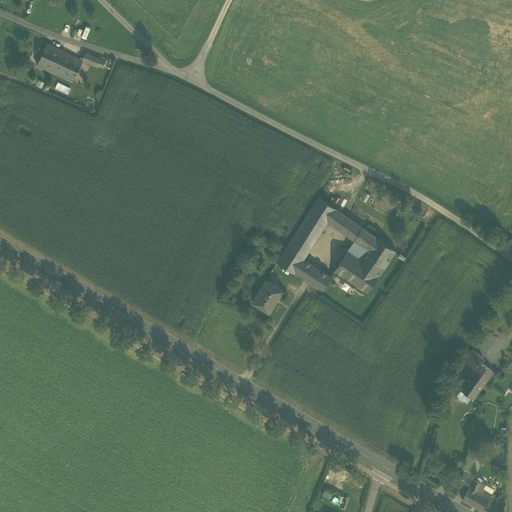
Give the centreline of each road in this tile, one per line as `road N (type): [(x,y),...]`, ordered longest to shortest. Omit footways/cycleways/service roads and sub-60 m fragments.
road 1 (tertiary): [(383,466),(0,244)]
road 2 (unclassified): [(511,258),(421,197),(167,69)]
road 3 (unclassified): [(167,69),(0,14)]
